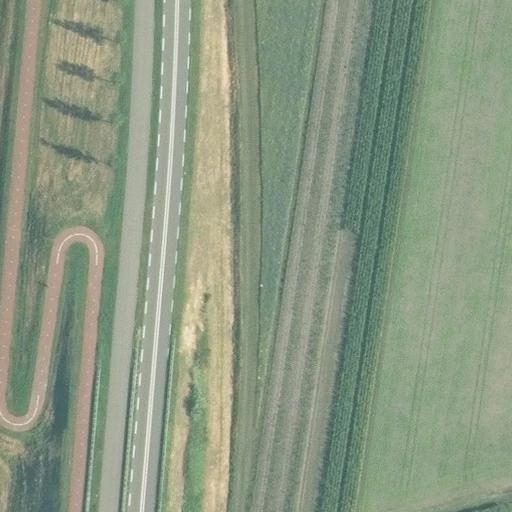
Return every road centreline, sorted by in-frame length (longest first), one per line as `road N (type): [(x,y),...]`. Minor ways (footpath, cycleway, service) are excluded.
road 1 (unclassified): [(107,511),(144,0)]
road 2 (tertiary): [(174,0),(140,511)]
